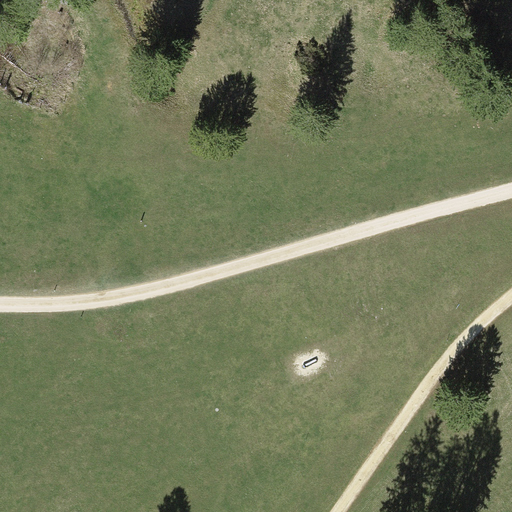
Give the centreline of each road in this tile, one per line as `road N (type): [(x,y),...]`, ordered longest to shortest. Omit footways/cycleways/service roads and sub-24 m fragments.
road 1 (track): [(0,306),(78,313),(511,191)]
road 2 (track): [(511,283),(336,511)]
